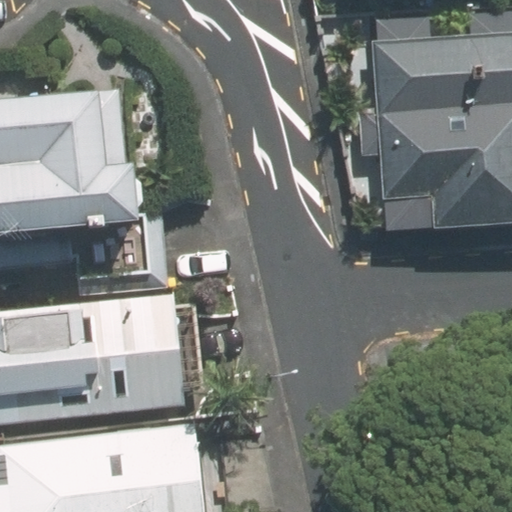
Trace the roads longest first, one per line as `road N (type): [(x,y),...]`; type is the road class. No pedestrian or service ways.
road 1 (residential): [(306,288),(246,70),(205,0)]
road 2 (residential): [(356,511),(306,288)]
road 3 (residential): [(511,273),(306,288)]
